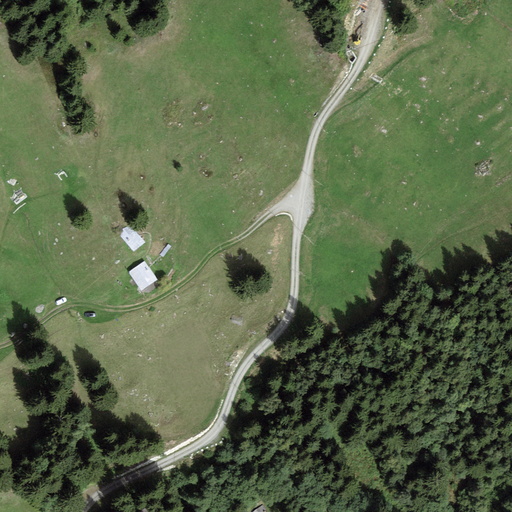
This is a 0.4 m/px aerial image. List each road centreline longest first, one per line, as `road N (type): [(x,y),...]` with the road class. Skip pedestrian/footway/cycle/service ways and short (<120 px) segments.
road 1 (track): [(380,0),(357,67),(311,139),(290,327),(251,360),(218,438),(98,488),(80,511)]
road 2 (track): [(0,346),(64,305),(151,301),(277,209),(301,205)]
road 3 (track): [(325,110),(405,51),(454,29)]
